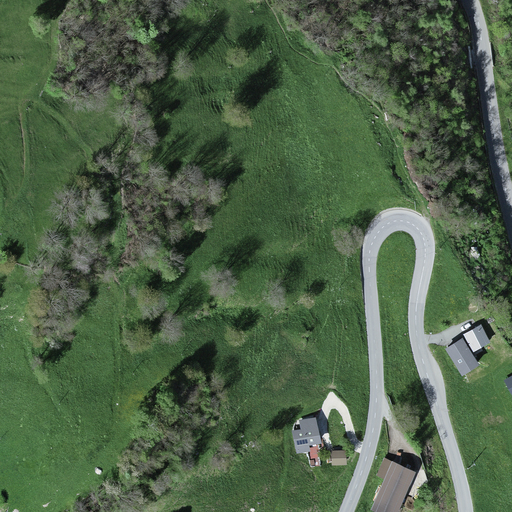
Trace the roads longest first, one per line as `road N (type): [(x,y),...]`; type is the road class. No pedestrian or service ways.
road 1 (tertiary): [(466,511),(417,328),(424,241),(402,220),(380,227),(369,259),(376,414),(345,511)]
road 2 (tertiary): [(467,0),(480,30),(511,215)]
